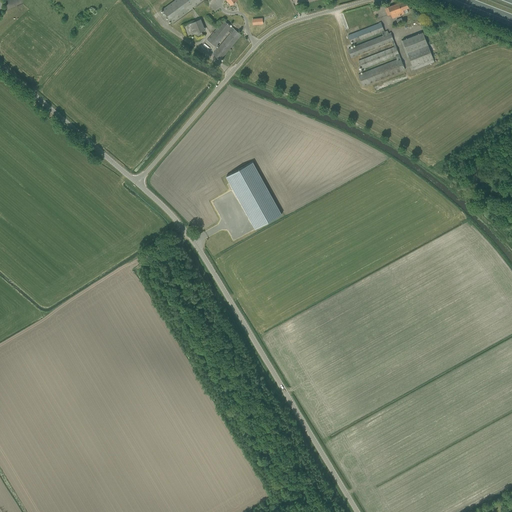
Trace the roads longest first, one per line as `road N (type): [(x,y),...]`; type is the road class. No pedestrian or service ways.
road 1 (unclassified): [(357,511),(190,231),(137,184)]
road 2 (unclassified): [(137,184),(0,61)]
road 3 (unclassified): [(379,0),(277,29),(233,72)]
road 4 (unclassified): [(137,184),(233,72)]
